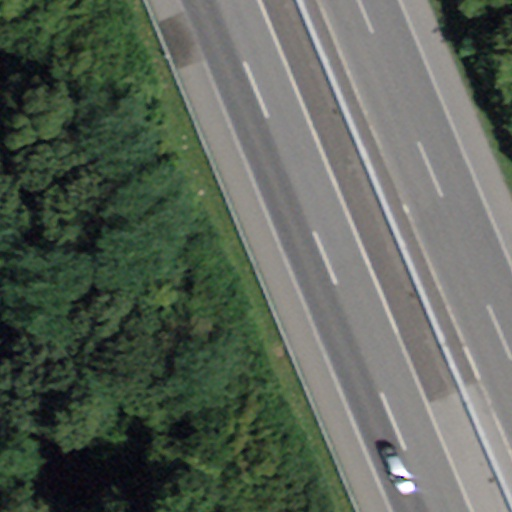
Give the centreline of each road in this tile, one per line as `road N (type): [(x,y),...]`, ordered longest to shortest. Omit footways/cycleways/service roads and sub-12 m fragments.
road 1 (motorway): [(218,0),(431,511)]
road 2 (motorway): [(511,369),(355,0)]
road 3 (track): [(131,511),(0,228)]
